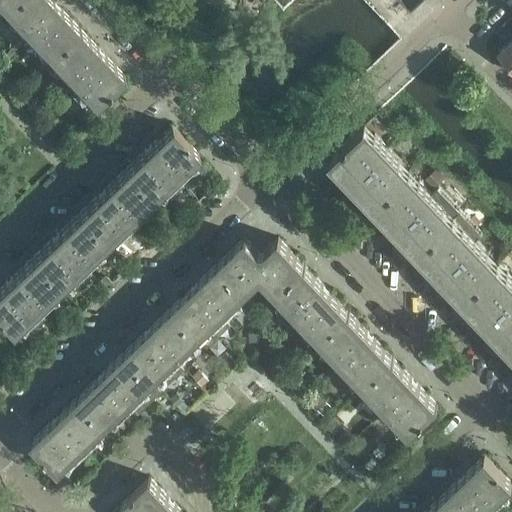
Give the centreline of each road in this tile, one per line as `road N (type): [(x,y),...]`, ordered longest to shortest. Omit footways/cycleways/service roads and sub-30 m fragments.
road 1 (residential): [(0,430),(250,192),(272,180)]
road 2 (residential): [(487,411),(272,180)]
road 3 (residential): [(272,180),(445,13)]
road 4 (residential): [(0,241),(176,79)]
road 5 (residential): [(83,511),(156,438),(227,511)]
road 6 (residential): [(378,511),(487,411)]
road 7 (residential): [(272,180),(176,79)]
